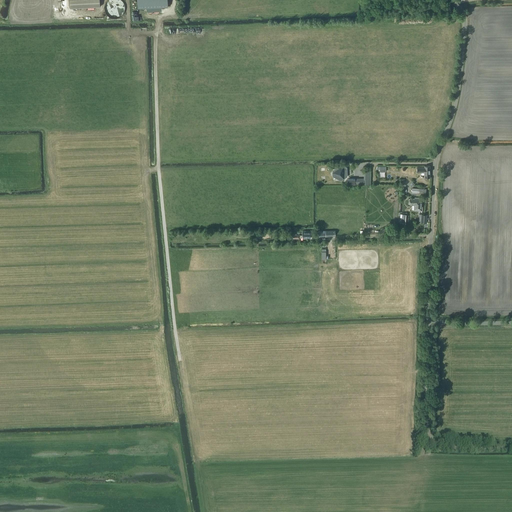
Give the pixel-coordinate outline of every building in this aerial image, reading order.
[(339,165),(334,169),(334,176),(339,179),(342,177),(343,178),(347,176),(346,169),(339,165)] [(430,166),(424,166),(424,167),(417,167),(417,172),(424,172),(424,177),(430,177),(430,166)] [(364,179),(355,179),(355,184),(370,184),(370,172),(364,172),(364,179)] [(422,210),(423,198),(419,197),(419,198),(415,197),(415,199),(409,198),(409,203),(414,204),(414,210),(422,210)] [(311,238),(311,231),(303,231),(303,235),(300,235),(300,234),(297,234),(296,233),(294,233),(294,235),(293,235),(293,239),(297,239),(297,240),(300,240),(300,238),(303,238),(311,238)]
